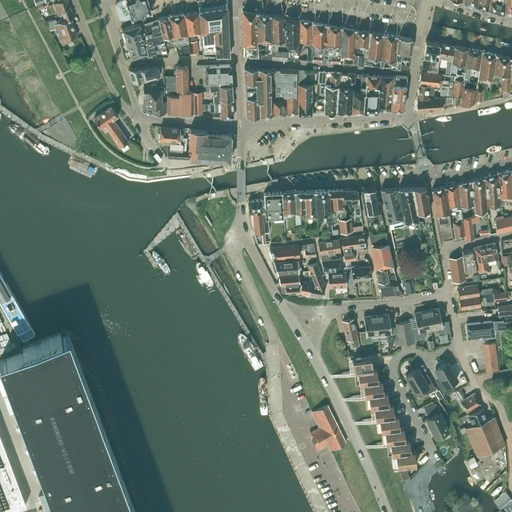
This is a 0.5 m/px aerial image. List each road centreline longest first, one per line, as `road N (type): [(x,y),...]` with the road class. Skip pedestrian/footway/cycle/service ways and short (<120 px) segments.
road 1 (unclassified): [(287,310),(239,227),(238,124)]
road 2 (residential): [(435,459),(394,375),(395,360),(407,350),(429,355),(458,345)]
road 3 (unclassified): [(386,511),(312,353)]
road 4 (unclassified): [(238,124),(410,116)]
road 5 (residential): [(257,189),(424,175)]
road 6 (residential): [(137,124),(111,91),(73,0)]
road 7 (unclassified): [(234,0),(238,124)]
